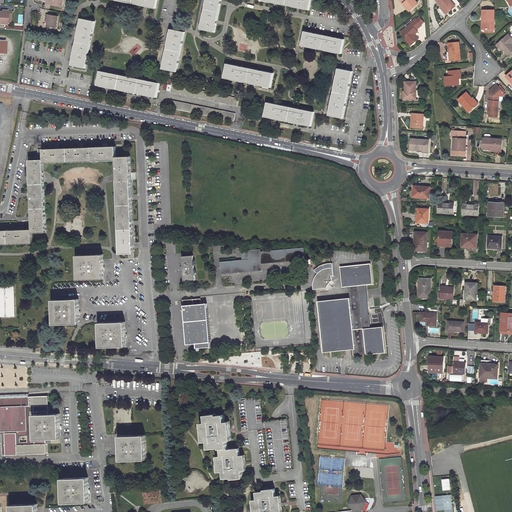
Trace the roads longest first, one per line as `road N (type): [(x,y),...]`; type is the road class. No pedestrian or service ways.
road 1 (residential): [(0,87),(364,163)]
road 2 (residential): [(183,370),(0,354)]
road 3 (residential): [(396,386),(266,377)]
